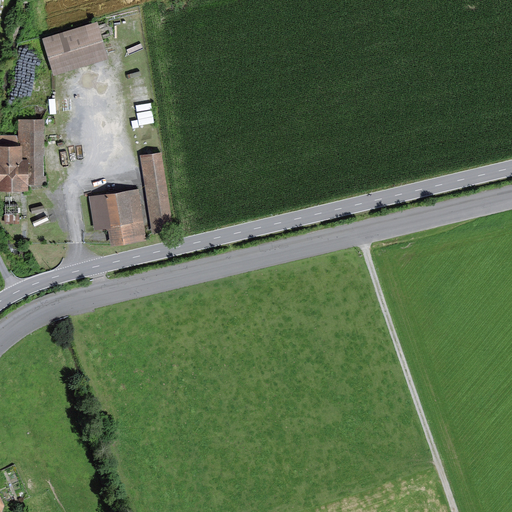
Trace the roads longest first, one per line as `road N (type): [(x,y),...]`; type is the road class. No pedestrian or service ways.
road 1 (unclassified): [(0,339),(60,305),(511,196)]
road 2 (unclassified): [(511,168),(51,278),(0,301)]
road 3 (track): [(360,233),(457,511)]
